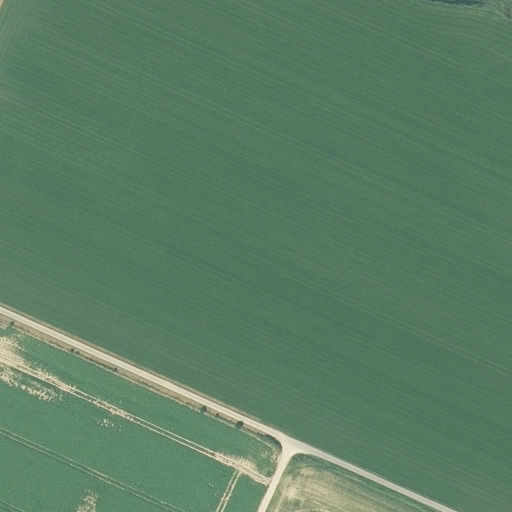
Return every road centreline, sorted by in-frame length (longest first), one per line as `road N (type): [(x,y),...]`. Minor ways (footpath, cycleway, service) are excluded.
road 1 (unclassified): [(296,440),(0,308)]
road 2 (unclassified): [(452,511),(296,440)]
